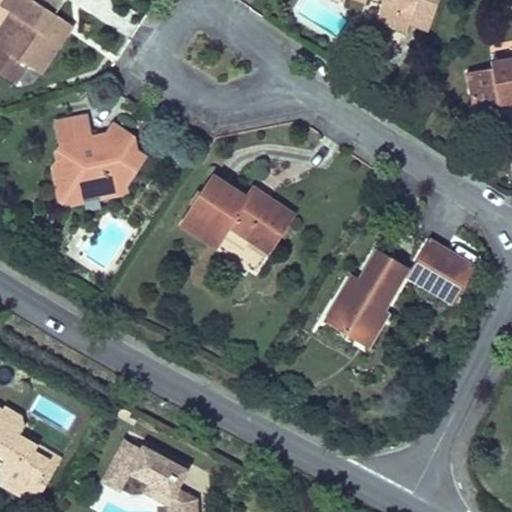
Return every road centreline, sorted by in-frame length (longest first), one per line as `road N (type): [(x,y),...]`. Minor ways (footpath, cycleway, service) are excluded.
road 1 (tertiary): [(0,285),(78,336),(405,508)]
road 2 (residential): [(405,508),(511,289)]
road 3 (residential): [(208,12),(185,16),(168,37),(166,75),(224,106),(311,93)]
road 4 (residential): [(311,93),(511,229)]
road 5 (residential): [(311,93),(239,24),(208,12)]
